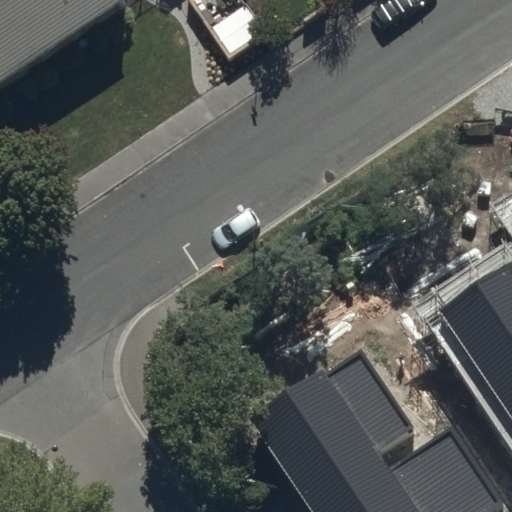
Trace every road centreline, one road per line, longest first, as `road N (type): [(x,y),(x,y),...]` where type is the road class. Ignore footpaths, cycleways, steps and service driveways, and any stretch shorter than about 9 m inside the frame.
road 1 (residential): [(11,329),(498,0)]
road 2 (residential): [(11,329),(136,511)]
